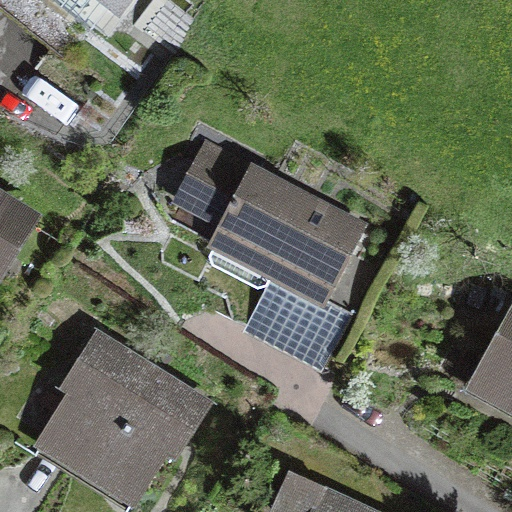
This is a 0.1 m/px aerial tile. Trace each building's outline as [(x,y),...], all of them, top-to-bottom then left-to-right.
[(123,0),(101,0),(115,11),(123,0)] [(254,173),(216,244),(322,300),(359,228),(254,173)] [(0,202),(0,264),(28,219),(0,202)] [(511,326),(479,386),(511,403),(511,326)] [(72,393),(43,439),(137,497),(177,432),(185,437),(206,404),(97,337),(65,388),(72,393)] [(362,511),(289,478),(289,472),(270,511),(362,511)]
